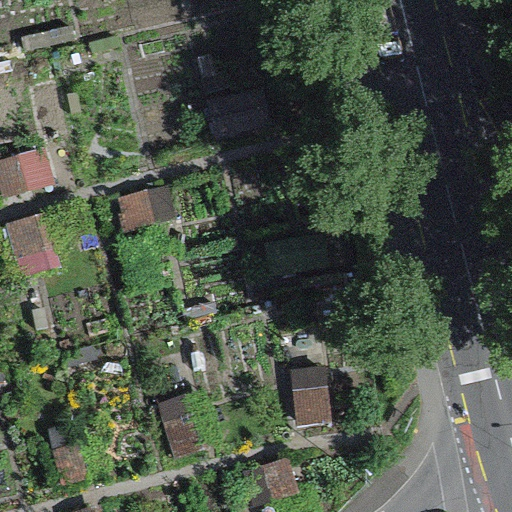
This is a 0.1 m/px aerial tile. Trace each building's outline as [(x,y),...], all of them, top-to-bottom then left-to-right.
[(45,156),(0,167),(0,194),(3,205),(54,191),(45,156)] [(175,225),(167,191),(119,203),(128,237),(175,225)] [(44,221),(6,231),(16,266),(54,256),(44,221)] [(320,239),(264,250),(270,279),(326,268),(320,239)] [(327,373),(291,376),(296,434),(332,431),(327,373)] [(193,401),(159,409),(172,464),(206,456),(193,401)] [(74,429),(49,435),(61,492),(87,487),(74,429)] [(254,511),(296,501),(287,464),(242,476),(250,511),(254,511)]
